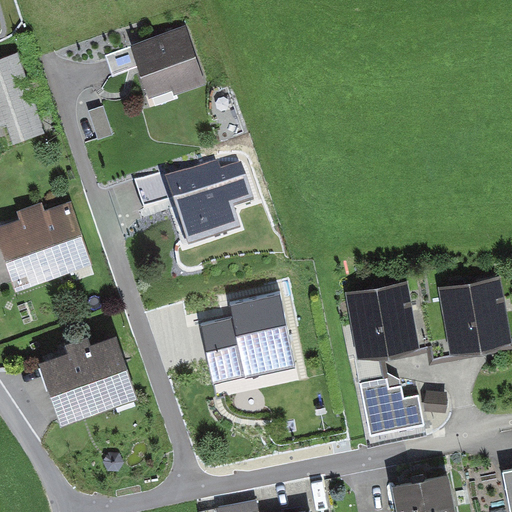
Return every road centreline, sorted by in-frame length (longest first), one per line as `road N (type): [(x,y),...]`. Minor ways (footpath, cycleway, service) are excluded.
road 1 (residential): [(189,484),(51,62)]
road 2 (residential): [(189,484),(511,422)]
road 3 (residential): [(0,398),(74,506)]
